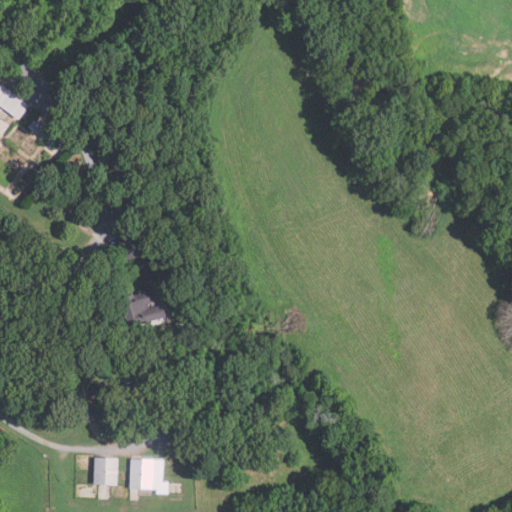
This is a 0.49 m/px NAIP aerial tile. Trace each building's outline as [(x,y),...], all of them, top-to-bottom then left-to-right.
[(15,119),(0,107),(0,85),(26,105),(15,119)] [(33,120),(40,127),(32,135),(25,128),(33,120)] [(49,147),(38,137),(44,130),(55,140),(49,147)] [(126,328),(125,324),(120,326),(113,304),(119,302),(118,298),(131,294),(132,296),(145,292),(141,278),(142,277),(136,257),(121,262),(114,242),(137,235),(149,275),(151,275),(163,316),(126,328)] [(157,373),(154,365),(166,360),(169,368),(157,373)] [(253,469),(247,462),(274,441),(279,449),(253,469)] [(114,486),(91,485),(92,458),(115,459),(114,486)] [(167,482),(167,494),(154,494),(154,490),(127,489),(128,459),(162,461),(161,482),(167,482)]
